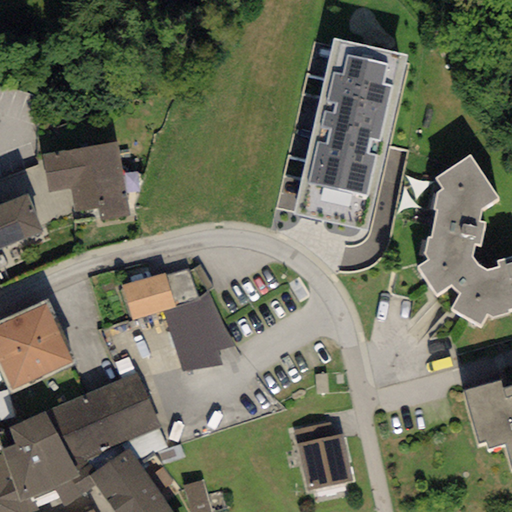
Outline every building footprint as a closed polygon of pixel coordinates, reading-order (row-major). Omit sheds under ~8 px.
[(411,61),(339,44),(299,216),(372,233),(411,61)] [(117,142),(42,154),(48,193),(71,189),(75,212),(96,209),(98,220),(129,216),(117,142)] [(479,242),(498,192),(471,145),(434,165),(445,184),(426,238),(429,274),(457,302),(495,318),(511,309),(511,254),(497,260),(479,242)] [(28,193),(0,204),(0,260),(1,260),(0,258),(0,249),(41,230),(28,193)] [(164,276),(162,270),(106,288),(119,325),(161,311),(174,306),(164,276)] [(161,311),(183,367),(222,365),(199,298),(177,270),(164,276),(174,306),(161,311)] [(45,302),(0,322),(0,370),(10,392),(73,364),(45,302)] [(500,356),(454,371),(479,449),(511,438),(511,376),(507,378),(500,356)] [(135,373),(46,413),(78,477),(88,476),(94,471),(88,460),(158,427),(135,373)] [(2,454),(0,454),(0,511),(35,511),(37,511),(31,497),(54,487),(64,508),(95,486),(88,476),(78,477),(46,413),(45,412),(8,428),(15,446),(1,450),(2,454)] [(311,422),(276,431),(294,499),(341,486),(328,439),(316,442),(311,422)] [(171,511),(127,449),(94,471),(88,476),(95,486),(112,511),(171,511)] [(190,488),(192,511),(212,511),(209,485),(190,488)]
